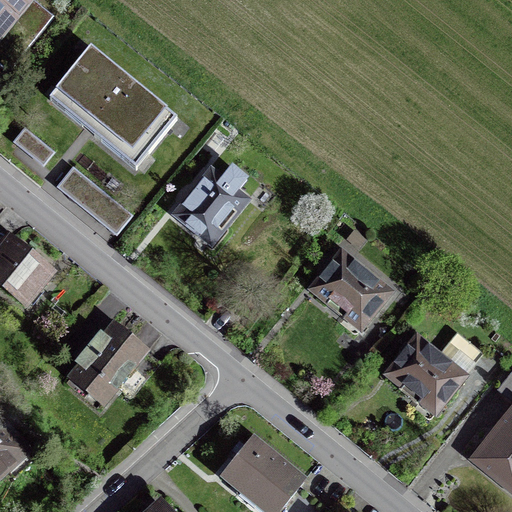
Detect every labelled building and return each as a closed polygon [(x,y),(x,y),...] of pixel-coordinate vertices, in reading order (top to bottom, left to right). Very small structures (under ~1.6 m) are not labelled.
[(0,0),(0,42),(17,56),(49,16),(28,0),(0,0)] [(177,120),(91,50),(50,100),(136,170),(177,120)] [(25,131),(15,142),(44,166),(54,154),(25,131)] [(176,217),(208,243),(223,224),(226,227),(246,202),(237,194),(247,182),(230,168),(221,179),(212,172),(176,217)] [(73,170),(61,186),(119,233),(132,217),(73,170)] [(0,285),(26,306),(51,274),(10,241),(8,243),(0,235),(0,285)] [(326,307),(359,333),(391,293),(343,255),(313,291),(328,303),(326,307)] [(71,380),(103,407),(121,386),(133,396),(155,370),(142,359),(147,354),(115,327),(105,339),(101,336),(77,365),(81,368),(71,380)] [(401,392),(433,417),(482,355),(456,334),(438,356),(417,340),(387,377),(403,389),(401,392)] [(511,375),(500,390),(511,400),(511,375)] [(511,413),(475,459),(511,489),(511,413)] [(0,477),(28,453),(0,422),(0,477)] [(254,441),(224,477),(243,492),(246,487),(277,511),(279,511),(304,481),(254,441)]
